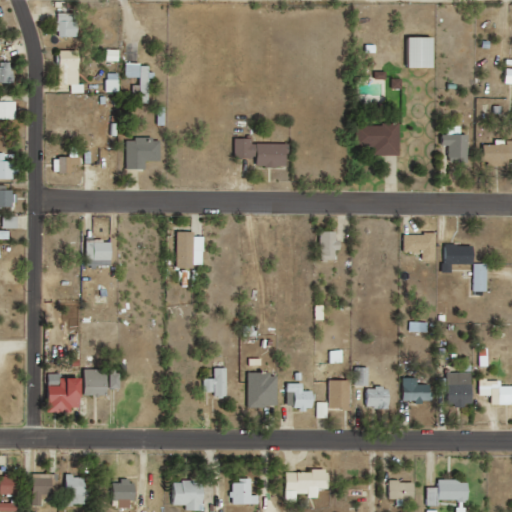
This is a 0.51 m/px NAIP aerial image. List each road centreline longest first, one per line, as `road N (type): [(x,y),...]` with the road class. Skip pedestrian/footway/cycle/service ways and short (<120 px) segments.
road 1 (residential): [(0,444),(511,442)]
road 2 (residential): [(31,203),(511,198)]
road 3 (residential): [(14,445),(31,203),(27,36),(8,0)]
